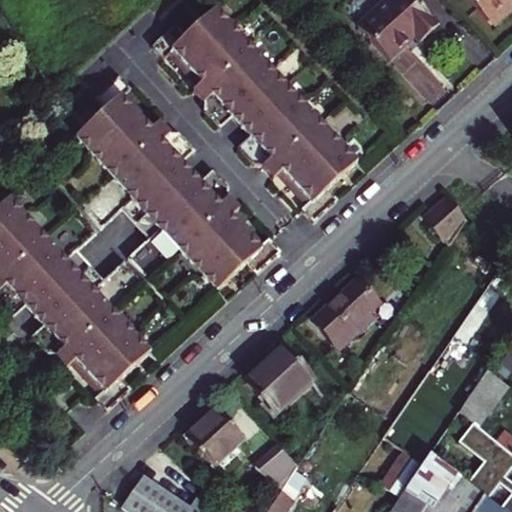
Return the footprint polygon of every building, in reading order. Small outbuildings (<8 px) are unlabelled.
[(412,48),(432,31),(405,0),(384,0),(351,29),(381,63),(399,46),(406,41),(412,48)] [(458,0),(482,26),(511,0),(458,0)] [(511,0),(482,26),(485,31),(511,7),(511,0)] [(223,29),(208,13),(179,40),(169,28),(145,50),(157,63),(160,60),(165,55),(194,87),(189,91),(185,95),(196,106),(195,115),(210,131),(223,120),(243,143),(231,154),(245,170),(254,171),(265,183),(268,179),(273,175),(302,206),(297,211),(293,214),(305,227),(329,205),(319,194),(334,180),(349,167),(335,152),(314,129),(292,105),(279,90),(266,76),(244,52),(223,29)] [(165,55),(160,60),(189,91),(194,87),(165,55)] [(98,114),(1,201),(0,201),(0,316),(2,319),(15,308),(36,331),(23,343),(38,358),(47,359),(57,371),(61,367),(66,363),(94,394),(89,399),(86,402),(98,415),(121,393),(111,382),(126,369),(141,355),(151,366),(217,306),(208,295),(222,282),(238,267),(248,279),(272,257),(260,244),(257,247),(251,252),(223,221),(228,216),(232,213),(222,201),(222,193),(207,177),(194,188),(174,165),(186,154),(171,137),(163,137),(153,125),(149,128),(144,133),(115,101),(120,97),(124,94),(112,81),(89,103),(98,114)] [(149,128),(120,97),(115,101),(144,133),(149,128)] [(273,175),(268,179),(297,211),(302,206),(273,175)] [(449,243),(466,217),(449,195),(448,194),(424,216),(449,243)] [(257,247),(228,216),(223,221),(251,252),(257,247)] [(386,307),(358,276),(336,296),(313,318),(341,348),(386,307)] [(312,374),(284,344),(266,360),(248,377),(276,408),(312,374)] [(66,363),(61,367),(89,399),(94,394),(66,363)] [(508,383),(486,365),(477,380),(499,397),(508,383)] [(488,413),(499,397),(477,380),(464,398),(480,411),(488,413)] [(480,411),(464,398),(456,410),(473,423),(479,428),(488,413),(480,411)] [(246,435),(218,404),(202,419),(186,434),(200,449),(213,464),(246,435)] [(504,447),(479,428),(473,423),(459,443),(484,465),(467,485),(482,497),(486,501),(498,487),(510,497),(499,511),(500,511),(511,511),(511,482),(505,477),(511,468),(511,453),(504,447)] [(259,466),(281,491),(283,489),(297,468),(299,466),(281,446),(259,466)] [(213,464),(200,449),(196,452),(213,471),(231,454),(228,451),(213,464)] [(415,463),(400,453),(380,485),(395,495),(415,463)] [(427,453),(388,511),(470,511),(482,497),(467,485),(427,453)] [(281,491),(291,498),(307,475),(297,468),(283,489),(281,491)] [(122,504),(133,511),(206,511),(211,506),(196,496),(190,504),(144,472),(134,486),(122,504)] [(285,511),(294,500),(291,498),(281,491),(267,511),(285,511)] [(470,511),(500,511),(499,511),(486,501),(482,497),(470,511)]
